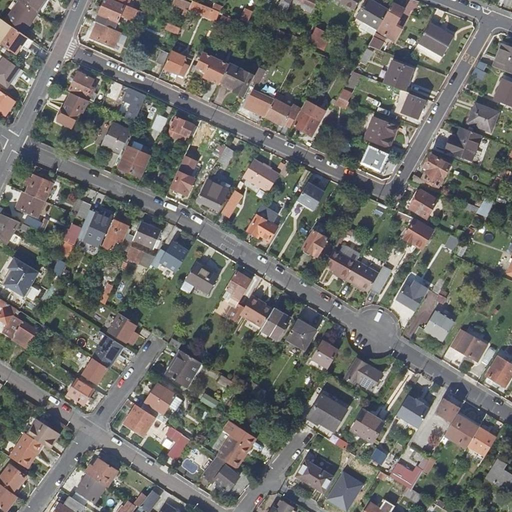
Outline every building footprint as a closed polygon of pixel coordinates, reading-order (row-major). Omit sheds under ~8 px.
[(107,0),(103,0),(95,21),(97,22),(118,31),(120,24),(117,22),(123,7),(107,0)] [(181,14),(185,16),(188,9),(190,3),(183,0),(172,0),(171,4),(183,9),(181,14)] [(188,9),(198,13),(202,5),(191,0),(190,3),(188,9)] [(249,0),(246,9),(252,12),(257,0),(249,0)] [(290,11),(293,0),(281,0),(280,8),(290,11)] [(336,0),(354,9),(359,0),(336,0)] [(376,31),(377,30),(388,11),(368,0),(366,0),(356,18),(364,22),(360,29),(373,36),(376,31)] [(18,1),(4,21),(12,26),(22,33),(36,14),(18,1)] [(404,10),(392,3),(388,11),(377,30),(376,31),(393,41),(401,29),(395,25),(404,10)] [(198,13),(208,18),(212,9),(202,5),(198,13)] [(208,18),(215,21),(219,12),(212,9),(208,18)] [(218,22),(225,25),(228,19),(221,16),(218,22)] [(115,48),(121,32),(118,31),(97,22),(90,37),(115,48)] [(1,42),(16,52),(21,46),(24,48),(28,42),(31,39),(12,26),(7,32),(1,42)] [(309,42),(325,49),(332,33),(316,26),(309,42)] [(437,31),(428,26),(418,42),(441,57),(453,39),(438,29),(437,31)] [(381,42),(373,37),(368,46),(376,49),(381,42)] [(511,47),(502,44),(492,66),(511,73),(511,47)] [(372,53),(366,49),(360,60),(365,63),(372,53)] [(191,60),(170,51),(163,67),(184,76),(191,60)] [(202,77),(218,84),(220,80),(227,64),(201,52),(194,67),(204,72),(202,77)] [(4,57),(0,63),(0,81),(7,87),(12,80),(20,69),(4,57)] [(391,61),(383,83),(404,91),(412,69),(391,61)] [(231,89),(244,96),(254,76),(228,63),(227,64),(220,80),(232,86),(231,89)] [(254,80),(260,83),(266,70),(260,67),(254,80)] [(20,69),(12,80),(15,82),(23,70),(20,69)] [(78,72),(69,89),(93,102),(96,95),(92,93),(94,89),(90,87),(94,80),(78,72)] [(492,99),(511,106),(511,83),(501,79),(492,99)] [(121,86),(109,111),(133,122),(145,96),(137,92),(136,93),(121,86)] [(351,94),(342,90),(338,98),(347,101),(351,94)] [(0,107),(7,112),(14,101),(0,91),(0,107)] [(244,107),(265,117),(273,101),(264,96),(265,93),(261,91),(260,94),(252,91),(244,107)] [(418,119),(425,99),(409,93),(402,112),(418,119)] [(87,101),(73,94),(67,106),(65,105),(61,112),(59,111),(54,120),(57,121),(71,128),(79,112),(81,113),(87,101)] [(346,108),(348,102),(347,101),(338,98),(334,104),(346,108)] [(284,124),(290,127),(300,109),(293,105),(291,109),(274,100),(273,101),(265,117),(283,126),(284,124)] [(321,110),(327,114),(333,104),(326,101),(321,110)] [(467,122),(490,131),(498,112),(475,103),(467,122)] [(293,126),(311,137),(320,121),(301,111),(293,126)] [(159,114),(153,127),(163,131),(168,118),(159,114)] [(194,117),(191,124),(192,125),(187,137),(191,139),(195,129),(199,120),(194,117)] [(175,118),(170,129),(167,135),(183,142),(185,136),(187,137),(192,125),(191,124),(175,118)] [(372,118),(363,139),(387,148),(396,127),(372,118)] [(409,119),(407,125),(417,128),(420,123),(409,119)] [(105,134),(101,145),(119,154),(130,130),(112,122),(106,135),(105,134)] [(471,159),(480,135),(460,127),(456,139),(450,136),(445,150),(471,159)] [(191,139),(188,145),(195,149),(203,133),(195,129),(191,139)] [(219,133),(214,141),(220,145),(225,137),(219,133)] [(224,147),(216,161),(223,165),(232,152),(224,147)] [(361,163),(379,171),(386,156),(368,147),(361,163)] [(148,157),(126,148),(117,169),(139,178),(148,157)] [(422,177),(437,186),(449,165),(431,155),(424,167),(427,169),(422,177)] [(278,175),(253,159),(242,177),(268,192),(278,175)] [(293,164),(287,161),(279,173),(285,176),(293,164)] [(511,172),(501,168),(497,176),(503,179),(507,181),(511,172)] [(177,172),(170,188),(186,196),(193,179),(177,172)] [(33,175),(25,193),(44,201),(52,183),(33,175)] [(419,178),(413,175),(410,181),(423,186),(424,183),(419,179),(419,178)] [(498,190),(503,179),(497,176),(496,177),(490,187),(498,190)] [(192,199),(220,212),(232,194),(232,192),(227,190),(218,186),(204,180),(192,199)] [(220,181),(218,186),(227,190),(229,185),(220,181)] [(306,184),(297,200),(313,210),(322,194),(306,184)] [(409,207),(426,218),(437,200),(419,189),(409,207)] [(22,191),(14,209),(37,218),(44,201),(25,193),(22,191)] [(232,194),(220,212),(227,216),(241,195),(233,191),(232,192),(232,194)] [(485,216),(492,200),(485,197),(479,208),(476,212),(485,216)] [(82,202),(77,215),(85,219),(89,210),(90,205),(82,202)] [(81,228),(75,241),(81,244),(89,226),(95,212),(89,210),(85,219),(81,228)] [(103,210),(101,215),(109,219),(111,214),(103,210)] [(89,226),(94,229),(92,234),(103,239),(112,220),(109,219),(101,215),(95,212),(89,226)] [(397,217),(409,223),(411,217),(399,212),(397,217)] [(0,217),(0,242),(4,245),(19,222),(4,215),(2,219),(0,217)] [(276,227),(256,215),(246,230),(255,236),(257,233),(268,240),(276,227)] [(112,220),(102,244),(110,248),(115,238),(121,241),(125,233),(128,226),(112,220)] [(315,227),(302,249),(316,257),(316,256),(328,237),(330,235),(325,232),(328,226),(318,220),(314,225),(315,227)] [(140,222),(133,237),(132,240),(152,249),(160,231),(140,222)] [(62,241),(73,246),(75,241),(81,228),(72,224),(69,230),(67,230),(62,241)] [(412,224),(401,242),(410,248),(414,243),(423,248),(431,235),(412,224)] [(25,230),(37,236),(39,231),(27,225),(25,230)] [(125,233),(121,241),(119,247),(127,251),(132,240),(133,237),(125,233)] [(328,237),(316,256),(324,261),(335,242),(328,237)] [(62,241),(55,257),(66,262),(73,246),(62,241)] [(159,261),(176,271),(188,252),(171,242),(159,261)] [(410,248),(419,254),(423,248),(414,243),(410,248)] [(130,248),(124,262),(128,264),(129,261),(137,264),(143,252),(130,248)] [(322,268),(335,276),(334,278),(343,284),(345,279),(356,260),(358,258),(343,250),(339,250),(336,256),(330,253),(322,268)] [(39,274),(10,256),(0,272),(0,281),(7,286),(1,296),(14,305),(21,295),(24,297),(39,274)] [(379,273),(356,260),(345,279),(368,292),(369,289),(379,273)] [(57,262),(52,274),(59,278),(65,265),(57,262)] [(150,264),(143,275),(149,279),(157,268),(150,264)] [(195,264),(185,280),(207,293),(217,277),(195,264)] [(379,273),(369,289),(376,294),(391,269),(384,265),(379,273)] [(235,271),(225,288),(233,293),(227,303),(232,306),(226,316),(235,321),(240,313),(244,307),(237,303),(250,280),(235,271)] [(109,283),(101,301),(107,303),(109,297),(115,299),(120,287),(109,283)] [(423,297),(404,285),(396,299),(414,311),(423,297)] [(446,298),(444,303),(452,307),(455,302),(448,299),(450,295),(440,290),(439,294),(446,298)] [(439,294),(436,300),(444,303),(446,298),(439,294)] [(240,313),(262,326),(272,310),(259,302),(260,300),(251,295),(244,307),(240,313)] [(1,333),(27,349),(28,346),(37,332),(12,316),(14,313),(17,315),(19,312),(0,299),(0,321),(6,325),(1,333)] [(56,303),(42,324),(51,330),(65,309),(56,303)] [(272,310),(262,326),(260,330),(277,340),(290,318),(273,308),(272,310)] [(124,309),(121,315),(133,322),(137,317),(124,309)] [(454,322),(435,310),(423,329),(442,341),(454,322)] [(119,314),(108,332),(126,343),(126,341),(131,344),(137,335),(132,331),(137,324),(133,322),(121,315),(119,314)] [(297,321),(286,338),(304,349),(314,331),(297,321)] [(486,346),(459,330),(449,346),(455,350),(455,349),(472,359),(476,362),(486,346)] [(106,335),(92,356),(109,367),(122,346),(106,335)] [(168,344),(178,350),(180,345),(171,339),(168,344)] [(322,341),(311,359),(327,368),(337,350),(322,341)] [(171,364),(164,374),(185,387),(202,364),(186,354),(181,352),(173,365),(171,364)] [(511,374),(511,365),(497,357),(486,376),(505,387),(511,374)] [(92,358),(81,375),(96,384),(107,368),(92,358)] [(356,360),(347,375),(371,390),(381,374),(364,363),(356,360)] [(217,383),(229,390),(234,383),(229,381),(222,376),(217,383)] [(93,390),(77,379),(67,394),(84,405),(93,390)] [(157,384),(140,409),(155,418),(164,424),(169,417),(164,413),(175,396),(163,388),(158,384),(157,384)] [(320,396),(308,417),(333,432),(346,411),(320,396)] [(418,428),(430,409),(422,405),(423,404),(415,399),(414,400),(407,396),(395,415),(418,428)] [(234,397),(227,406),(233,409),(239,401),(234,397)] [(443,399),(434,413),(450,423),(459,409),(443,399)] [(124,424),(143,436),(155,418),(140,409),(136,406),(124,424)] [(363,410),(350,431),(370,443),(381,425),(370,418),(371,416),(363,410)] [(456,416),(443,436),(464,450),(467,446),(477,429),(456,416)] [(36,419),(26,434),(42,445),(49,449),(59,434),(36,419)] [(171,428),(182,435),(186,428),(176,421),(171,428)] [(229,435),(216,456),(217,457),(227,463),(236,469),(256,439),(229,422),(223,431),(229,435)] [(176,444),(167,456),(176,462),(190,443),(191,441),(182,435),(171,428),(165,435),(176,444)] [(477,429),(467,446),(484,457),(495,439),(478,428),(477,429)] [(375,448),(368,459),(378,464),(384,455),(397,435),(388,429),(381,440),(383,441),(377,450),(375,448)] [(25,433),(9,457),(26,468),(36,453),(37,454),(42,445),(26,434),(25,433)] [(334,444),(342,449),(345,444),(337,439),(334,444)] [(239,478),(225,466),(227,463),(217,457),(202,477),(211,484),(214,480),(218,484),(215,488),(224,496),(239,478)] [(426,464),(421,472),(426,474),(435,460),(430,457),(426,464)] [(94,465),(88,475),(105,486),(107,487),(117,472),(98,459),(94,465)] [(497,460),(486,478),(505,490),(511,479),(510,478),(511,476),(501,470),(504,464),(497,460)] [(304,461),(295,476),(323,493),(332,477),(304,461)] [(422,462),(416,471),(420,473),(421,472),(426,464),(422,462)] [(91,463),(85,473),(87,474),(88,475),(94,465),(91,463)] [(395,464),(388,477),(405,488),(410,490),(420,473),(416,471),(413,475),(395,464)] [(9,465),(0,477),(0,484),(2,486),(13,494),(25,477),(9,465)] [(379,472),(376,476),(382,480),(386,476),(379,472)] [(420,473),(410,490),(420,496),(431,478),(426,474),(421,472),(420,473)] [(87,474),(75,492),(92,503),(105,486),(88,475),(87,474)] [(2,486),(0,489),(0,507),(5,511),(16,497),(13,494),(2,486)] [(146,498),(139,507),(146,511),(147,511),(160,496),(151,490),(146,498)] [(141,494),(133,504),(138,508),(139,507),(146,498),(141,494)] [(54,511),(80,511),(84,506),(69,496),(63,506),(60,504),(54,511)] [(128,502),(120,511),(131,511),(135,508),(128,502)] [(370,504),(364,511),(390,511),(392,509),(393,507),(384,502),(379,510),(370,504)] [(178,511),(166,503),(159,511),(178,511)] [(272,508),(269,511),(290,511),(293,508),(283,503),(278,511),(272,508)]
